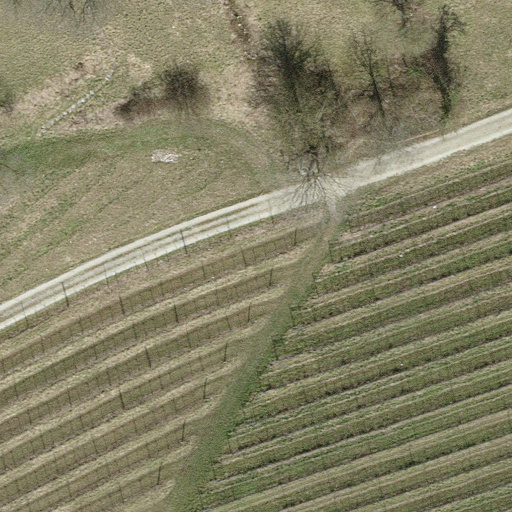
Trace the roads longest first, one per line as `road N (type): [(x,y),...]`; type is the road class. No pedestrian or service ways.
road 1 (track): [(0,338),(354,174),(511,120)]
road 2 (track): [(309,197),(236,131),(157,119),(89,128)]
